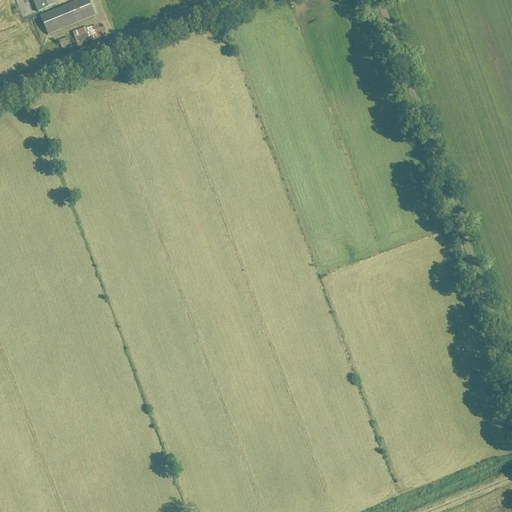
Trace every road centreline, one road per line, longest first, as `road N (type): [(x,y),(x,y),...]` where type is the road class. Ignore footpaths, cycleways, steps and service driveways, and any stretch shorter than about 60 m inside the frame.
road 1 (unclassified): [(511,372),(377,0)]
road 2 (unclassified): [(0,99),(242,0)]
